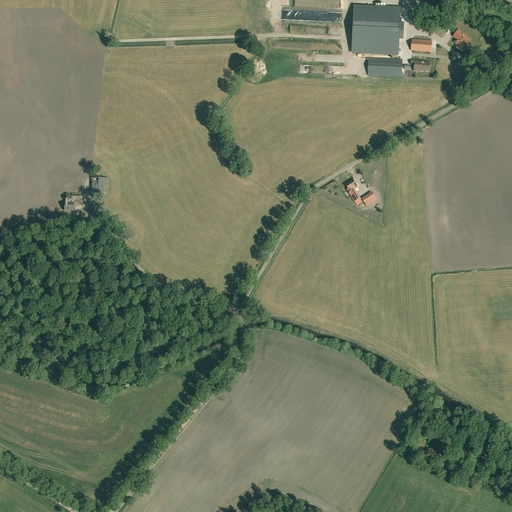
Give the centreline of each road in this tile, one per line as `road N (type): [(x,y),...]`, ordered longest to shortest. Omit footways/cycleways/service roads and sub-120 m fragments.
road 1 (unclassified): [(241,324),(239,310),(315,186),(511,71)]
road 2 (track): [(110,511),(243,349),(245,334)]
